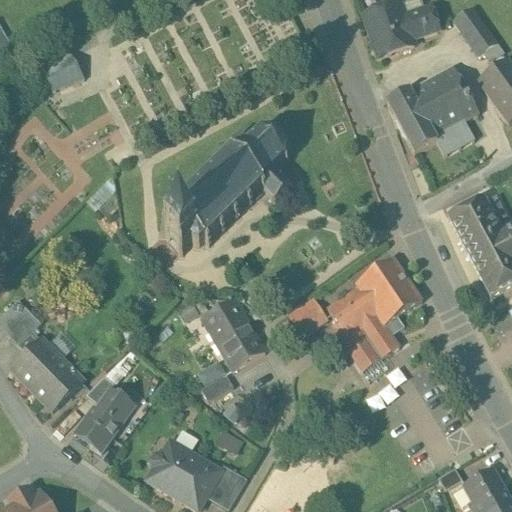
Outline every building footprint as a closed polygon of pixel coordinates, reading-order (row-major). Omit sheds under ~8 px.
[(399,6),(363,18),(372,44),(371,47),(373,53),(376,54),(378,61),(414,49),(412,42),(438,32),(431,11),(404,20),(399,6)] [(471,12),(453,24),(460,33),(478,21),(471,12)] [(497,48),(478,21),(460,33),(480,61),(488,54),(497,48)] [(503,56),(497,48),(488,54),(494,63),(503,56)] [(69,55),(42,75),(53,95),(84,82),(69,55)] [(511,68),(508,62),(478,84),(509,127),(511,125),(511,68)] [(454,73),(411,96),(436,142),(465,126),(479,118),(454,73)] [(410,94),(386,107),(415,158),(437,146),(438,146),(436,142),(411,96),(410,94)] [(465,126),(436,142),(438,146),(437,146),(445,161),(474,144),(465,126)] [(259,135),(260,137),(250,147),(247,144),(246,145),(240,140),(241,137),(239,137),(238,140),(228,150),(226,149),(225,151),(229,152),(226,156),(230,159),(219,171),(214,166),(212,169),(213,171),(202,182),(200,180),(198,183),(202,186),(191,197),(187,194),(184,197),(188,200),(177,211),(174,207),(171,211),(174,214),(166,222),(166,226),(171,231),(166,236),(161,236),(161,240),(166,240),(180,253),(180,259),(183,259),(183,253),(190,245),(195,250),(201,250),(205,246),(210,250),(212,248),(208,243),(219,232),(224,236),(226,234),(222,230),(233,218),(238,223),(240,221),(238,219),(249,208),(251,209),(254,207),(252,205),(264,193),(274,203),(273,206),(275,207),(276,204),(288,191),(291,192),(292,190),(289,189),(273,174),(284,163),(288,165),(289,163),(285,160),(285,149),(290,148),(289,145),(285,146),(277,138),(279,134),(276,133),(275,137),(262,137),(260,134),(259,135)] [(511,230),(496,200),(485,206),(483,202),(448,220),(490,301),(511,289),(511,230)] [(393,264),(357,288),(356,288),(355,289),(357,292),(383,331),(384,331),(385,331),(385,330),(397,322),(421,306),(421,307),(423,305),(422,304),(421,304),(394,264),(395,264),(394,263),(393,264)] [(383,331),(357,292),(327,313),(344,338),(347,343),(353,351),(383,331)] [(200,301),(194,305),(201,316),(207,312),(200,301)] [(265,355),(234,302),(203,321),(234,373),(265,355)] [(313,302),(288,319),(303,341),(328,324),(313,302)] [(19,307),(0,321),(0,325),(9,338),(30,322),(19,307)] [(383,331),(353,351),(347,343),(341,347),(352,363),(362,377),(399,352),(392,341),(404,332),(397,322),(385,330),(385,331),(384,331),(383,331)] [(32,334),(18,347),(27,356),(11,371),(31,392),(52,372),(44,364),(53,355),(41,342),(40,343),(32,334)] [(83,386),(53,355),(44,364),(52,372),(31,392),(54,415),(83,386)] [(105,378),(86,397),(99,407),(109,394),(111,395),(116,388),(105,378)] [(225,378),(200,392),(207,405),(233,390),(225,378)] [(99,407),(96,412),(93,409),(73,436),(101,456),(134,411),(111,395),(109,394),(99,407)] [(240,445),(223,435),(217,446),(233,456),(240,445)] [(195,443),(184,436),(180,437),(174,447),(172,446),(165,458),(163,456),(161,459),(160,458),(155,460),(152,464),(154,469),(155,470),(146,484),(193,511),(199,511),(206,501),(221,475),(220,474),(190,457),(197,446),(195,443)] [(229,511),(247,483),(223,469),(220,474),(221,475),(206,501),(224,511),(229,511)] [(456,471),(438,482),(445,493),(463,482),(456,471)] [(511,505),(494,472),(464,489),(473,506),(469,508),(471,511),(503,511),(511,507),(511,505)] [(31,502),(26,494),(11,502),(16,510),(12,511),(51,511),(41,495),(31,502)]
